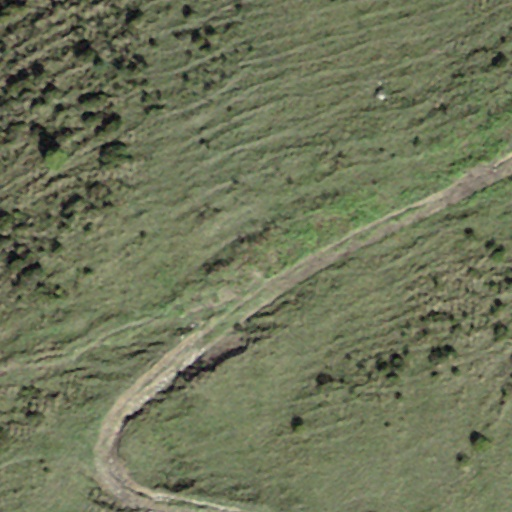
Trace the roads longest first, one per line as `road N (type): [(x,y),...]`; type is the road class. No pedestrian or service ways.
road 1 (track): [(511,141),(221,318)]
road 2 (track): [(221,318),(103,434),(104,469),(128,495),(192,511)]
